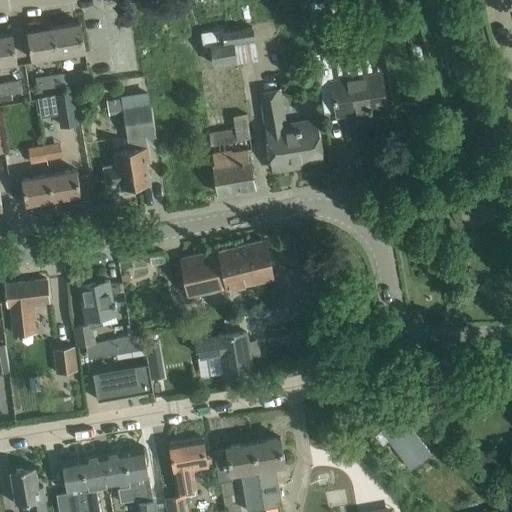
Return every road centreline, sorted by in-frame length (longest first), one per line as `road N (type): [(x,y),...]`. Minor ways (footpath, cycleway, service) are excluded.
road 1 (tertiary): [(0,260),(300,207),(334,209),(355,220),(380,252),(404,328)]
road 2 (residential): [(0,436),(292,385),(371,356)]
